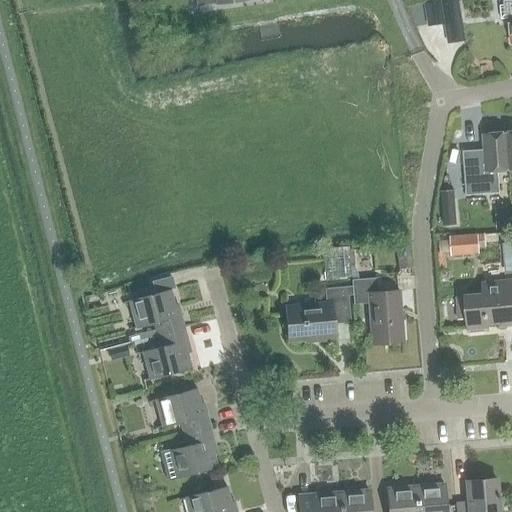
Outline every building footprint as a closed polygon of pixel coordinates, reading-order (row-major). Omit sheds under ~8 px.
[(427,0),(423,1),(427,27),(445,24),(440,0),(427,0)] [(457,0),(440,0),(445,24),(461,21),(457,0)] [(511,0),(506,0),(503,0),(503,5),(499,5),(500,20),(509,19),(511,43),(511,0)] [(499,193),(497,171),(509,171),(506,132),(482,134),(484,150),(462,152),(465,195),(499,193)] [(456,225),(453,190),(441,191),(443,226),(456,225)] [(510,229),(510,219),(496,220),(497,230),(510,229)] [(479,255),(478,235),(449,237),(450,257),(479,255)] [(511,274),(511,239),(501,240),(504,275),(511,274)] [(408,244),(397,245),(399,270),(411,269),(408,244)] [(439,269),(446,268),(444,253),(437,254),(439,269)] [(268,276),(267,264),(247,265),(248,277),(268,276)] [(164,278),(151,281),(153,291),(166,288),(164,278)] [(371,344),(403,342),(399,291),(378,293),(376,279),(351,281),(353,304),(368,303),(371,344)] [(487,327),(511,325),(511,280),(482,283),(483,295),(465,296),(468,332),(488,330),(487,327)] [(350,323),(347,287),(324,289),(325,304),(285,307),(288,341),(304,340),(305,343),(324,341),(323,338),(334,337),(333,324),(350,323)] [(170,290),(127,301),(134,328),(153,323),(156,335),(183,328),(180,315),(177,316),(170,290)] [(159,347),(141,352),(148,379),(191,368),(184,342),(187,341),(183,328),(156,335),(159,347)] [(111,360),(128,356),(125,345),(108,350),(111,360)] [(196,389),(153,400),(160,427),(179,422),(182,434),(210,427),(206,414),(203,415),(196,389)] [(186,446),(167,451),(174,478),(217,467),(210,441),(213,440),(210,427),(182,434),(186,446)] [(498,511),(496,480),(465,482),(467,502),(455,503),(455,511),(498,511)] [(415,486),(416,511),(445,511),(443,484),(415,486)] [(388,511),(416,511),(415,486),(386,488),(388,511)] [(233,511),(226,487),(184,498),(187,511),(233,511)] [(369,511),(368,490),(339,492),(340,511),(369,511)] [(340,511),(339,492),(311,494),(297,496),(298,511),(340,511)]
